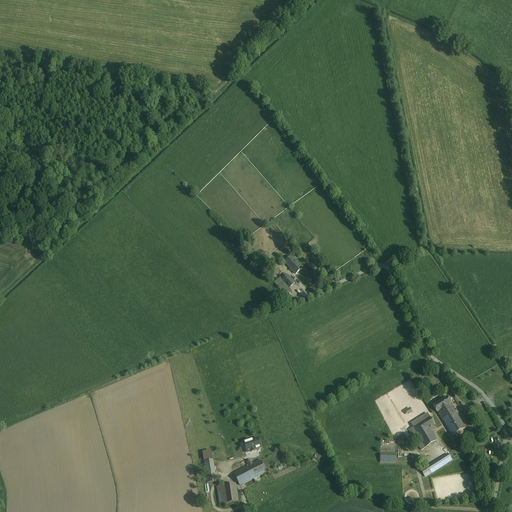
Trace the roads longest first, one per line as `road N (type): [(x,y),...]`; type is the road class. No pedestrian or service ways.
road 1 (unclassified): [(295,301),(388,266),(425,347),(485,396),(504,425),(504,446)]
road 2 (track): [(383,264),(425,247),(511,250)]
